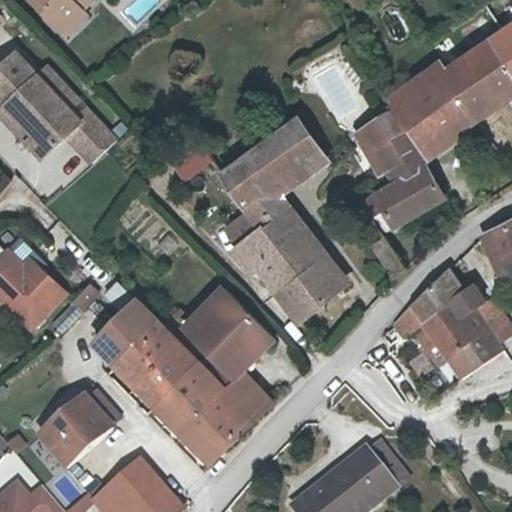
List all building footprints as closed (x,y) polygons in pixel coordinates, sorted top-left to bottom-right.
[(78,0),(34,0),(41,6),(47,0),(60,16),(76,1),(78,0)] [(55,21),(60,16),(47,0),(41,6),(55,21)] [(129,0),(117,11),(132,29),(164,3),(161,0),(129,0)] [(83,7),(76,1),(60,16),(66,23),(83,7)] [(511,87),(511,24),(448,69),(473,114),(511,87)] [(34,72),(13,51),(0,63),(0,99),(4,103),(32,133),(25,139),(40,155),(63,133),(78,119),(34,72)] [(418,147),(473,114),(448,69),(442,59),(390,95),(394,103),(418,147)] [(34,72),(78,119),(63,133),(70,140),(94,116),(43,64),(34,72)] [(479,122),(511,99),(511,87),(473,114),(479,122)] [(32,133),(4,103),(0,106),(0,113),(25,139),(32,133)] [(368,120),(392,163),(418,147),(394,103),(368,120)] [(276,176),(317,143),(296,113),(254,146),(276,176)] [(481,126),(479,122),(473,114),(418,147),(425,159),(481,126)] [(94,116),(70,140),(89,159),(113,137),(94,116)] [(355,128),(379,171),(392,163),(368,120),(355,128)] [(276,176),(266,183),(320,257),(316,261),(336,286),(349,275),(286,189),(328,158),(322,149),(317,143),(276,176)] [(443,191),(425,159),(418,147),(392,163),(379,171),(386,184),(377,190),(395,219),(443,191)] [(320,257),(266,183),(245,200),(261,221),(274,237),(298,268),(277,287),(301,315),(336,286),(316,261),(320,257)] [(228,239),(233,244),(261,221),(245,200),(234,207),(247,225),(228,239)] [(220,216),(234,234),(247,225),(234,207),(220,216)] [(511,215),(485,230),(508,282),(511,279),(511,215)] [(252,255),(277,287),(298,268),(274,237),(261,221),(233,244),(245,260),(252,255)] [(386,229),(374,238),(397,270),(408,260),(386,229)] [(501,286),(508,282),(485,230),(480,237),(501,286)] [(0,253),(0,295),(32,326),(67,289),(41,265),(34,272),(24,263),(7,247),(6,248),(0,253)] [(24,263),(34,272),(41,265),(31,255),(24,263)] [(454,269),(414,302),(423,316),(451,296),(462,313),(475,304),(477,303),(468,290),(454,269)] [(227,357),(265,318),(229,280),(189,319),(220,350),(227,357)] [(95,313),(104,291),(89,285),(80,307),(95,313)] [(480,285),(468,290),(477,303),(486,297),(480,285)] [(163,309),(143,289),(94,338),(115,359),(127,347),(163,309)] [(493,291),(486,297),(477,303),(475,304),(489,325),(508,315),(493,291)] [(415,326),(428,345),(438,337),(450,354),(462,345),(489,325),(475,304),(462,313),(451,296),(423,316),(414,302),(398,320),(406,332),(415,326)] [(206,352),(163,309),(127,347),(127,348),(166,387),(206,352)] [(511,321),(508,315),(489,325),(496,336),(511,326),(511,321)] [(277,329),(265,318),(227,357),(239,370),(245,363),(277,329)] [(489,325),(462,345),(476,365),(502,346),(496,336),(489,325)] [(440,362),(450,354),(438,337),(428,345),(440,362)] [(127,348),(127,347),(115,359),(116,360),(127,348)] [(127,348),(116,360),(155,399),(166,387),(127,348)] [(274,392),(245,363),(239,370),(227,357),(220,350),(212,359),(232,379),(230,382),(257,409),(274,392)] [(212,359),(206,352),(166,387),(155,399),(185,428),(230,382),(232,379),(212,359)] [(212,454),(257,409),(230,382),(185,428),(212,454)] [(87,392),(115,424),(124,417),(96,384),(87,392)] [(42,433),(69,465),(115,424),(87,392),(42,433)] [(379,433),(366,445),(383,465),(396,453),(379,433)] [(406,466),(396,453),(383,465),(366,445),(365,444),(355,452),(374,487),(378,494),(395,480),(393,477),(406,466)] [(300,511),(334,511),(374,487),(355,452),(294,504),(300,511)] [(110,487),(132,511),(176,511),(186,502),(160,475),(143,456),(110,487)] [(109,511),(132,511),(110,487),(97,499),(109,511)] [(356,511),(378,494),(374,487),(334,511),(356,511)]
